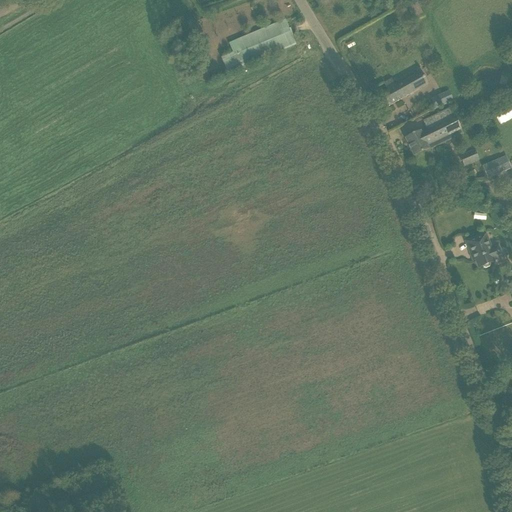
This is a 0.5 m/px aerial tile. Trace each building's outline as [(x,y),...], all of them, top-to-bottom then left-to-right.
[(417,4),(408,8),(412,17),(421,12),(417,4)] [(296,44),(285,20),(228,44),(232,54),(221,59),(228,75),(296,44)] [(388,90),(378,96),(385,109),(427,84),(420,72),(395,86),(391,79),(384,84),(388,90)] [(449,91),(431,100),(435,109),(453,100),(449,91)] [(413,157),(429,149),(427,145),(448,135),(450,140),(463,133),(451,108),(423,122),(427,131),(421,133),(420,131),(405,139),(413,157)] [(511,108),(497,114),(500,122),(511,117),(511,108)] [(475,149),(460,156),(464,166),(479,160),(475,149)] [(484,166),(490,178),(511,169),(506,156),(484,166)] [(490,264),(492,263),(504,258),(499,245),(492,247),(487,234),(466,242),(473,260),(475,259),(479,268),(483,266),(483,268),(485,269),(489,267),(490,265),(490,264)]
